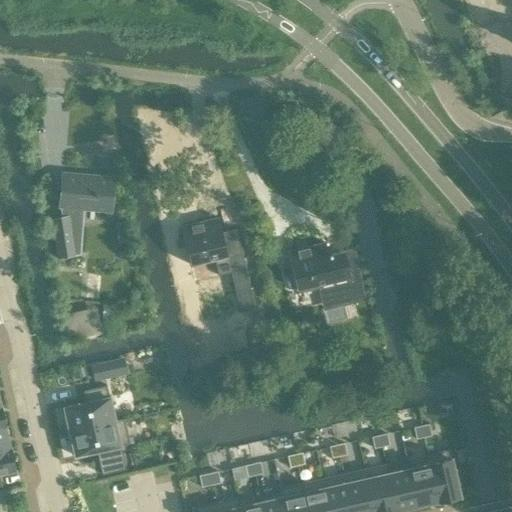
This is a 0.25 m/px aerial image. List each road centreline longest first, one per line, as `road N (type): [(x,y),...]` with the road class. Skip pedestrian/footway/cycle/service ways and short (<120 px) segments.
road 1 (secondary): [(238,0),(316,49),(385,117),(511,272)]
road 2 (secondary): [(511,222),(339,24),(305,0)]
road 3 (residential): [(287,77),(215,85),(0,62)]
road 4 (residential): [(60,511),(18,329),(0,285)]
road 5 (unclassified): [(511,136),(451,103),(400,0)]
